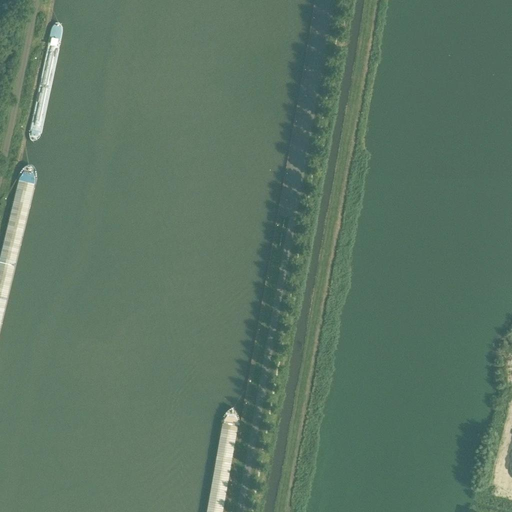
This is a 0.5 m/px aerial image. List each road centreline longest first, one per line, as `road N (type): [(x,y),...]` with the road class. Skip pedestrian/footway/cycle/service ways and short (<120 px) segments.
road 1 (unclassified): [(329,0),(239,511)]
road 2 (unclassified): [(0,176),(36,0)]
